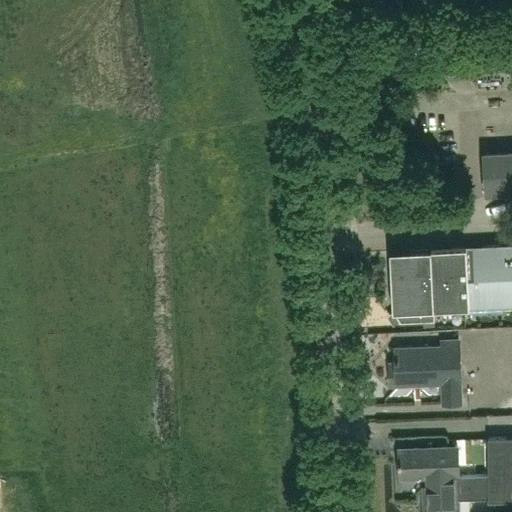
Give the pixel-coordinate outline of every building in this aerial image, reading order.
[(485,193),(511,192),(511,151),(483,152),(485,193)] [(435,320),(434,308),(511,304),(511,244),(390,251),(393,311),(394,311),(401,320),(400,321),(401,322),(435,320)] [(511,336),(511,323),(499,324),(499,337),(511,336)] [(396,384),(398,384),(442,383),(442,393),(441,393),(441,395),(442,394),(443,402),(441,402),(441,403),(461,403),(459,340),(441,341),(441,346),(394,347),(395,363),(392,363),(390,365),(391,381),(393,383),(396,383),(396,384)] [(427,495),(423,496),(423,511),(458,511),(458,499),(488,497),(488,499),(511,499),(511,436),(487,437),(488,474),(477,474),(458,475),(458,476),(426,477),(427,495)] [(399,478),(426,477),(458,476),(458,475),(457,445),(397,448),(399,478)]
